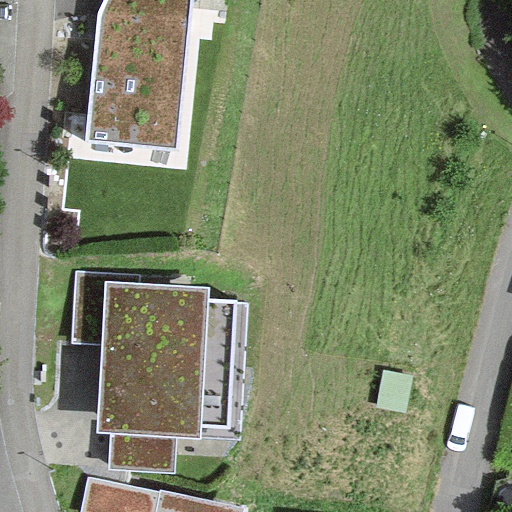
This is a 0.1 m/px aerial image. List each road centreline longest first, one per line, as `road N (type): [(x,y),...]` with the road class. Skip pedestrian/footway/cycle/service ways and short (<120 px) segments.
road 1 (residential): [(39,511),(23,417),(16,248),(31,0)]
road 2 (residential): [(511,298),(455,511)]
